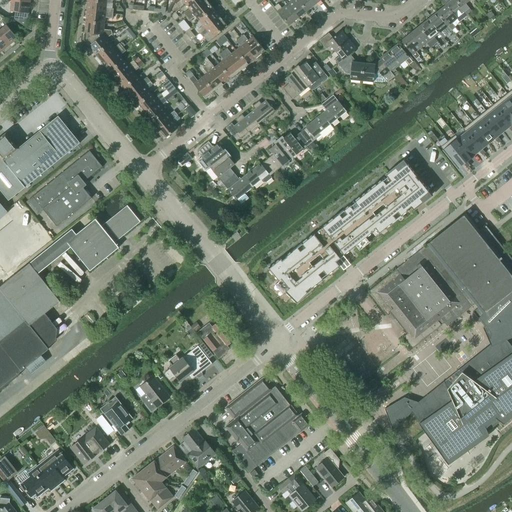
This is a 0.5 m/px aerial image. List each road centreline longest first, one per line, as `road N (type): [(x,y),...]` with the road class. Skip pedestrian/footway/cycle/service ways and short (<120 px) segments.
road 1 (residential): [(511,152),(273,344)]
road 2 (tertiary): [(410,511),(273,344)]
road 3 (residential): [(59,511),(192,409)]
road 4 (residential): [(288,51),(338,13),(392,18),(415,0)]
road 5 (tertiary): [(50,72),(141,168)]
road 6 (residential): [(270,511),(192,409)]
